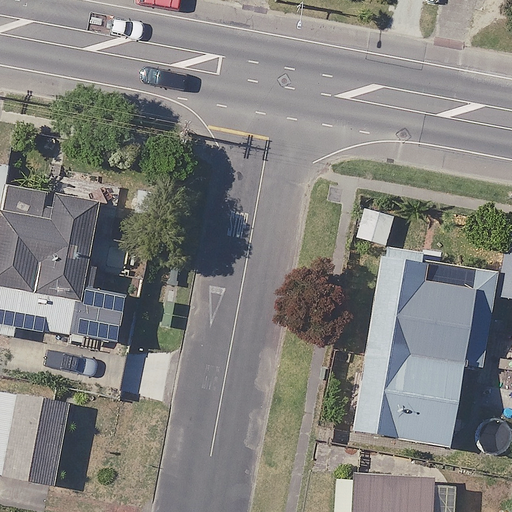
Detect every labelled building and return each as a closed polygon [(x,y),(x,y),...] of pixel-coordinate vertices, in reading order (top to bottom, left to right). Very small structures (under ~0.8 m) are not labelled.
[(0,218),(17,129),(0,125),(0,218)] [(0,338),(16,342),(19,330),(87,342),(123,348),(140,253),(118,249),(129,188),(46,173),(43,194),(11,188),(4,228),(0,248),(0,338)] [(445,268),(448,253),(420,247),(417,262),(391,257),(354,434),(448,453),(466,371),(478,373),(498,279),(445,268)] [(511,255),(502,297),(511,299),(511,255)] [(72,410),(0,395),(0,476),(56,488),(72,410)] [(454,511),(456,485),(338,479),(335,511),(454,511)]
